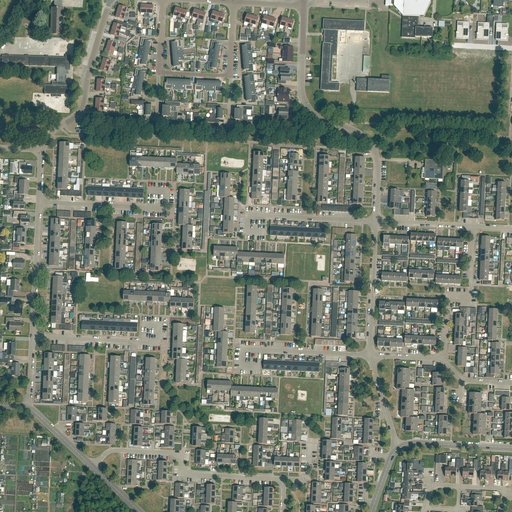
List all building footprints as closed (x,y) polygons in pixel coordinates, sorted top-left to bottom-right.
[(37,0),(54,1),(55,1),(55,8),(51,8),(50,29),(49,29),(49,35),(62,35),(62,30),(60,29),(61,17),(63,17),(63,8),(61,8),(61,1),(72,2),(72,0),(74,0),(73,0),(37,0)] [(408,17),(419,17),(424,18),(431,2),(430,0),(385,0),(385,6),(394,6),(394,7),(403,16),(408,17)] [(464,0),(471,7),(475,3),(476,2),(475,0),(478,0),(481,0),(481,1),(481,11),(487,12),(487,1),(487,0),(464,0)] [(493,0),(493,8),(498,9),(498,8),(499,8),(499,7),(503,8),(503,0),(493,0)] [(118,12),(126,14),(127,8),(119,6),(118,12)] [(178,20),(182,10),(176,8),(173,16),(177,17),(176,20),(178,20)] [(182,10),(178,20),(181,21),(181,18),(185,19),(188,11),(182,10)] [(198,19),(200,11),(194,10),(192,18),(198,19)] [(206,13),(200,11),(198,19),(196,25),(196,30),(198,30),(199,25),(200,26),(201,24),(203,24),(206,13)] [(216,24),(219,13),(213,11),(211,19),(214,20),(213,23),(216,24)] [(128,15),(126,14),(118,12),(116,18),(124,20),(125,16),(127,17),(128,15)] [(219,13),(216,24),(218,25),(219,22),(222,23),(225,15),(219,13)] [(250,24),(253,16),(247,14),(244,22),(245,22),(248,23),(247,26),(247,27),(249,28),(250,24)] [(253,16),(250,24),(250,27),(252,28),(253,25),(256,26),(259,18),(253,16)] [(268,26),(270,18),(265,16),(262,24),(268,26)] [(419,17),(408,17),(403,16),(402,38),(415,39),(415,37),(432,38),(433,29),(418,28),(419,17)] [(270,18),(268,26),(274,28),(276,20),(270,18)] [(285,31),(286,28),(288,19),(283,18),(280,26),(284,27),(283,30),(285,31)] [(288,19),(286,28),(292,29),(294,21),(288,19)] [(323,44),(321,83),(321,91),(339,92),(340,84),(331,83),(333,56),(337,56),(337,49),(338,31),(364,32),(365,22),(324,20),(323,30),(325,30),(325,34),(324,34),(324,36),(325,36),(324,44),(323,44)] [(112,29),(125,33),(130,34),(131,32),(121,29),(122,27),(127,29),(128,24),(120,22),(119,25),(114,23),(112,29)] [(456,33),(456,34),(457,34),(457,38),(468,39),(468,27),(469,23),(464,22),(463,26),(457,26),(457,33),(456,33)] [(477,39),(488,40),(489,24),(484,23),(484,27),(478,27),(477,39)] [(497,24),(496,40),(507,41),(507,29),(501,28),(502,24),(497,24)] [(112,29),(111,35),(119,37),(120,34),(124,35),(125,33),(112,29)] [(149,47),(149,48),(150,42),(147,42),(148,40),(142,38),(140,46),(149,47)] [(173,48),(181,48),(181,40),(175,41),(175,43),(172,43),(172,49),(173,49),(173,48)] [(109,41),(107,47),(115,49),(117,43),(109,41)] [(219,50),(219,51),(220,51),(221,46),(217,45),(218,43),(212,42),(211,49),(219,50)] [(242,52),(243,52),(254,51),(254,52),(257,52),(257,50),(254,50),(254,49),(252,49),(251,44),(245,44),(245,46),(242,47),(242,52)] [(148,54),(149,48),(149,47),(140,46),(139,52),(148,54)] [(113,55),(115,49),(107,47),(105,53),(113,55)] [(283,55),(293,55),(293,47),(280,47),(280,50),(283,50),(283,55)] [(218,57),(219,51),(219,50),(211,49),(209,56),(218,57)] [(147,60),(148,54),(139,52),(138,59),(146,61),(147,60)] [(0,65),(57,67),(56,74),(66,74),(67,71),(70,71),(70,56),(65,56),(65,58),(49,57),(45,57),(29,57),(29,56),(25,56),(9,56),(1,55),(1,57),(0,57),(0,65)] [(217,64),(217,63),(218,57),(209,56),(208,63),(217,64)] [(102,64),(110,67),(112,61),(104,59),(102,64)] [(147,60),(146,61),(138,59),(136,66),(143,68),(143,66),(146,66),(147,60)] [(217,64),(217,63),(217,64),(208,63),(207,70),(213,71),(213,69),(216,69),(217,64)] [(108,73),(110,67),(102,64),(100,70),(108,73)] [(281,75),(289,75),(290,69),(284,69),(284,66),(275,66),(275,71),(278,71),(277,75),(281,75)] [(143,78),(143,79),(144,79),(145,73),(142,72),(142,70),(136,69),(135,76),(143,78)] [(66,86),(66,74),(56,74),(56,82),(52,82),(52,86),(44,86),(44,95),(52,95),(52,97),(61,97),(61,95),(69,95),(69,86),(66,86)] [(246,84),(254,83),(254,75),(248,75),(248,77),(244,77),(245,83),(246,83),(246,84)] [(290,75),(289,75),(281,75),(281,79),(278,79),(278,84),(284,84),(284,81),(290,82),(290,75)] [(142,85),(143,79),(143,78),(135,76),(133,83),(142,85)] [(390,79),(390,76),(382,76),(382,80),(357,79),(357,92),(389,93),(390,79)] [(172,89),(172,80),(173,81),(173,80),(167,80),(167,83),(165,83),(165,89),(170,89),(170,91),(171,91),(171,95),(173,95),(173,91),(172,91),(172,89)] [(202,82),(203,82),(203,81),(197,81),(197,84),(195,84),(195,90),(202,91),(202,82)] [(141,91),(142,85),(133,83),(132,90),(141,91)] [(142,91),(141,91),(132,90),(131,97),(137,98),(137,96),(141,97),(142,91)] [(255,95),(247,95),(247,96),(246,96),(247,102),(250,101),(250,103),(256,103),(256,101),(258,101),(258,97),(261,97),(261,96),(261,95),(261,93),(257,94),(257,95),(255,95)] [(163,112),(175,112),(175,107),(180,107),(180,103),(173,103),(173,107),(163,106),(163,112)] [(215,114),(223,114),(223,109),(216,109),(216,105),(208,104),(207,109),(215,109),(215,114)] [(246,115),(247,111),(253,111),(253,107),(242,106),(242,110),(235,110),(235,115),(246,115)] [(287,117),(288,117),(289,110),(283,110),(283,106),(276,106),(276,112),(279,112),(279,116),(287,117)] [(150,116),(151,111),(138,110),(138,111),(138,115),(130,115),(130,119),(141,120),(141,116),(142,116),(150,116)] [(175,117),(175,112),(163,112),(163,117),(170,117),(170,120),(174,120),(174,117),(175,117)] [(215,114),(210,114),(210,119),(205,118),(205,122),(215,123),(216,119),(222,120),(223,114),(215,114)] [(248,115),(246,115),(235,115),(235,120),(242,121),(241,124),(252,125),(252,121),(248,121),(248,115)] [(279,116),(278,116),(278,122),(271,122),(271,123),(268,122),(264,122),(264,125),(281,126),(281,123),(287,123),(287,117),(279,116)] [(443,179),(443,162),(426,161),(425,174),(424,173),(423,174),(422,175),(422,177),(423,178),(424,179),(443,179)] [(31,175),(32,168),(25,167),(25,164),(19,164),(19,170),(23,170),(23,174),(31,175)] [(19,188),(28,188),(28,181),(20,181),(20,177),(15,177),(14,184),(19,184),(19,188)] [(28,189),(28,188),(19,188),(19,192),(14,192),(14,199),(19,199),(19,195),(27,195),(28,189)] [(24,209),(24,203),(19,203),(19,199),(12,199),(11,204),(13,204),(13,209),(24,209)] [(13,218),(16,218),(20,219),(20,223),(29,223),(29,216),(23,216),(23,212),(16,212),(14,212),(14,215),(13,215),(13,218)] [(17,236),(26,237),(26,236),(25,236),(26,230),(20,230),(20,226),(14,225),(13,231),(17,232),(17,236)] [(233,234),(233,228),(223,227),(223,231),(218,231),(218,236),(223,236),(224,233),(233,234)] [(26,238),(26,237),(17,236),(16,241),(13,241),(13,248),(19,248),(19,243),(25,244),(25,238),(26,238)] [(24,269),(24,261),(14,260),(15,256),(9,255),(9,263),(13,263),(13,268),(24,269)] [(125,270),(125,264),(116,264),(115,270),(118,270),(118,273),(124,273),(125,270)] [(488,281),(488,275),(480,274),(480,281),(482,281),(482,285),(491,286),(491,281),(488,281)] [(63,277),(54,277),(53,283),(67,284),(67,276),(63,276),(63,277)] [(7,294),(7,297),(13,298),(13,295),(13,291),(18,292),(19,280),(11,280),(10,286),(8,286),(7,294)] [(22,314),(22,302),(18,302),(18,298),(11,298),(10,302),(11,302),(11,305),(10,312),(12,313),(14,313),(14,314),(14,313),(21,313),(21,314),(22,314)] [(21,332),(21,323),(14,322),(14,319),(6,318),(6,325),(9,325),(9,331),(21,332)] [(52,318),(52,324),(52,328),(56,329),(56,324),(59,324),(61,324),(65,325),(65,318),(52,318)] [(7,343),(4,343),(4,349),(7,350),(7,353),(2,353),(2,359),(7,359),(9,360),(9,355),(15,356),(15,344),(7,343)] [(7,360),(7,363),(7,367),(11,367),(11,376),(19,376),(18,376),(19,369),(19,364),(13,364),(14,360),(7,360)] [(494,375),(499,375),(499,368),(488,368),(487,368),(487,378),(494,378),(494,375)] [(397,390),(398,390),(402,390),(408,390),(408,384),(409,384),(409,383),(408,383),(408,377),(410,377),(410,376),(408,376),(409,370),(410,370),(398,369),(397,390)] [(401,418),(403,418),(406,418),(411,418),(412,412),(413,412),(413,411),(412,411),(412,405),(413,405),(413,404),(412,404),(412,398),(414,398),(412,397),(413,391),(414,391),(414,390),(408,390),(402,390),(401,418)] [(479,415),(479,414),(480,408),(481,408),(481,407),(480,407),(480,401),(481,401),(480,401),(480,394),(482,394),(470,393),(469,414),(474,414),(479,415)] [(43,395),(43,401),(44,401),(44,404),(54,405),(54,404),(54,400),(58,401),(56,397),(56,395),(53,395),(43,395)] [(479,415),(474,414),(473,435),(485,436),(485,435),(484,435),(484,429),(485,429),(485,428),(484,428),(484,422),(486,422),(485,422),(485,415),(486,415),(479,414),(479,415)] [(418,419),(418,418),(411,418),(406,418),(405,432),(417,432),(416,432),(416,426),(418,426),(418,425),(416,425),(417,419),(418,419)] [(128,469),(137,469),(137,467),(140,467),(140,465),(137,465),(137,460),(128,460),(128,469)] [(474,471),(477,471),(478,462),(478,460),(474,460),(474,469),(471,469),(471,465),(469,465),(468,478),(474,478),(474,471)] [(485,480),(486,467),(484,467),(484,471),(481,471),(481,462),(478,462),(477,471),(480,471),(480,480),(485,480)] [(486,467),(485,480),(491,480),(492,471),(495,471),(495,463),(492,463),(491,467),(486,467)] [(404,467),(403,473),(405,473),(414,473),(417,473),(417,471),(412,471),(413,464),(403,464),(403,467),(404,467)] [(137,472),(137,469),(128,469),(127,477),(136,477),(137,474),(140,474),(140,472),(137,472)] [(136,479),(136,477),(127,477),(127,485),(136,486),(136,481),(139,481),(140,479),(136,479)] [(478,501),(478,502),(482,502),(482,496),(482,493),(472,493),(472,496),(471,496),(471,499),(466,498),(466,501),(478,501)] [(404,494),(403,494),(402,494),(402,500),(404,500),(404,503),(409,503),(410,500),(416,500),(416,498),(418,498),(418,495),(411,495),(411,494),(404,494)] [(466,501),(464,501),(464,503),(469,503),(469,507),(472,507),(472,510),(483,510),(483,507),(477,507),(478,502),(478,501),(466,501)] [(409,506),(409,503),(404,503),(404,506),(395,505),(395,511),(397,511),(406,511),(409,511),(409,509),(404,509),(404,506),(409,506)]
